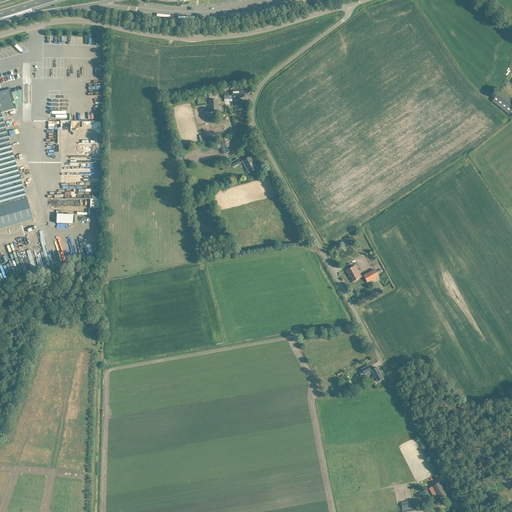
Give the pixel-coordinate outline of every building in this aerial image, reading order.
[(15,109),(10,95),(9,90),(0,92),(0,229),(33,219),(2,113),(15,109)] [(233,98),(250,97),(249,91),(243,92),(243,90),(232,91),(232,93),(224,94),(225,100),(233,99),(233,98)] [(511,101),(500,92),(492,101),(511,117),(511,101)] [(217,98),(208,101),(212,113),(220,110),(217,98)] [(227,136),(223,125),(216,128),(220,139),(227,136)] [(218,148),(222,147),(224,154),(233,152),(229,137),(216,141),(218,148)] [(242,162),(249,173),(256,169),(252,163),(254,163),(250,157),(242,162)] [(104,204),(104,194),(94,194),(93,203),(104,204)] [(64,254),(65,257),(67,257),(70,255),(74,254),(74,251),(81,252),(83,251),(77,242),(78,243),(75,238),(72,239),(70,240),(71,242),(74,242),(74,245),(74,249),(74,251),(74,250),(73,244),(69,247),(67,247),(68,243),(67,243),(61,244),(63,252),(64,254)] [(355,266),(348,270),(354,281),(358,279),(359,279),(358,276),(360,275),(355,266)] [(364,276),(367,283),(379,278),(375,270),(364,276)] [(365,377),(372,374),(368,365),(361,369),(362,371),(359,372),(361,376),(364,374),(365,377)] [(377,368),(372,371),(374,375),(372,375),(372,377),(373,378),(374,378),(375,378),(378,383),(383,380),(377,368)] [(435,486),(430,488),(434,495),(437,493),(440,498),(445,495),(439,483),(435,486)] [(425,491),(419,494),(421,499),(427,495),(425,491)] [(401,503),(403,510),(414,507),(413,501),(401,503)]
